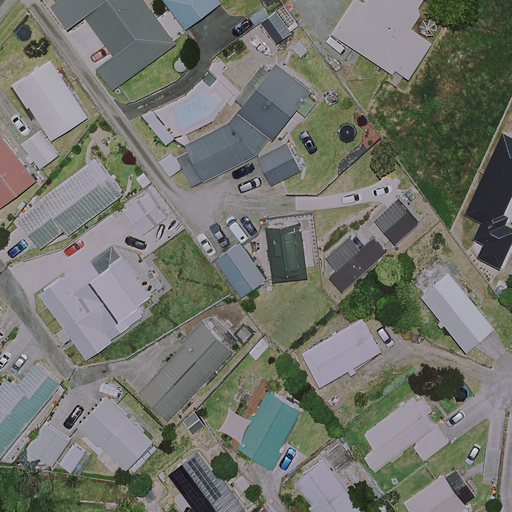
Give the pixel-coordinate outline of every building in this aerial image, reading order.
[(110,90),(174,44),(142,0),(56,0),(52,4),(69,27),(86,15),(114,54),(94,69),(110,90)] [(163,0),(185,29),(219,3),(216,0),(163,0)] [(431,43),(409,28),(422,9),(419,7),(422,0),(363,0),(363,1),(361,0),(354,0),(333,33),(407,81),(431,43)] [(291,32),(267,1),(252,13),(276,44),(291,32)] [(88,117),(50,60),(15,83),(53,140),(88,117)] [(317,100),(273,63),(227,120),(227,121),(157,156),(167,176),(183,168),(190,183),(256,157),(296,108),(304,116),(317,100)] [(0,129),(0,206),(0,207),(37,179),(0,129)] [(57,157),(39,130),(21,143),(39,169),(57,157)] [(298,171),(284,143),(254,159),(268,186),(298,171)] [(120,194),(92,159),(16,220),(39,249),(64,229),(69,235),(120,194)] [(167,217),(149,191),(124,209),(142,235),(167,217)] [(309,276),(302,224),(269,228),(275,281),(309,276)] [(266,279),(240,242),(215,260),(241,297),(266,279)] [(150,297),(123,257),(100,272),(91,258),(42,291),(85,356),(144,316),(137,306),(150,297)] [(496,324),(448,271),(421,296),(468,349),(496,324)] [(382,347),(364,316),(302,353),(321,384),(382,347)] [(232,350),(201,322),(138,390),(169,418),(232,350)] [(0,457),(60,385),(35,364),(17,386),(6,378),(0,385),(0,457)] [(302,409),(269,391),(238,445),(276,466),(287,446),(282,443),(302,409)] [(160,445),(108,396),(93,412),(87,407),(74,421),(126,469),(138,456),(144,462),(160,445)] [(424,399),(420,402),(416,397),(363,433),(374,449),(364,456),(374,471),(390,460),(392,462),(405,452),(403,449),(412,443),(416,448),(423,459),(447,442),(428,414),(432,410),(424,399)] [(84,449),(44,423),(28,447),(68,473),(84,449)] [(497,475),(499,447),(483,447),(481,475),(497,475)] [(242,511),(248,507),(198,449),(168,475),(200,511),(242,511)] [(294,482),(312,504),(308,507),(312,511),(359,511),(363,509),(322,459),(294,482)] [(457,469),(446,477),(444,474),(405,500),(413,511),(458,511),(466,506),(464,502),(474,495),(457,469)]
